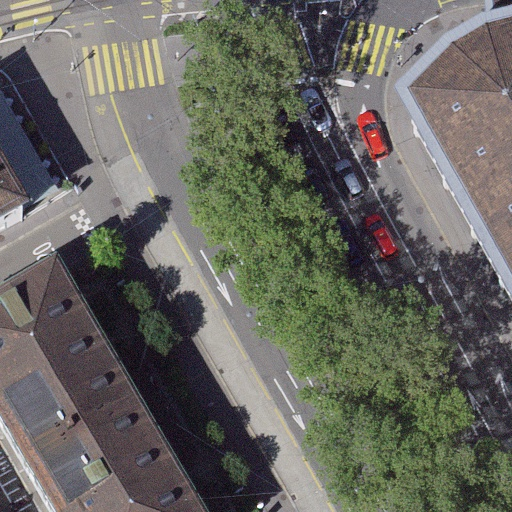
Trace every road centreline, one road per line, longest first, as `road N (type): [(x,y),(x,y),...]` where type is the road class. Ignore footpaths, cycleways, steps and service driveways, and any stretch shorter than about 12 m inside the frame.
road 1 (secondary): [(508,511),(491,460),(336,170)]
road 2 (secondary): [(160,198),(336,511)]
road 3 (secondary): [(108,0),(127,111),(160,198)]
road 4 (residential): [(160,198),(0,290)]
road 5 (residential): [(336,170),(368,50),(400,0)]
road 6 (secondary): [(336,170),(271,50)]
